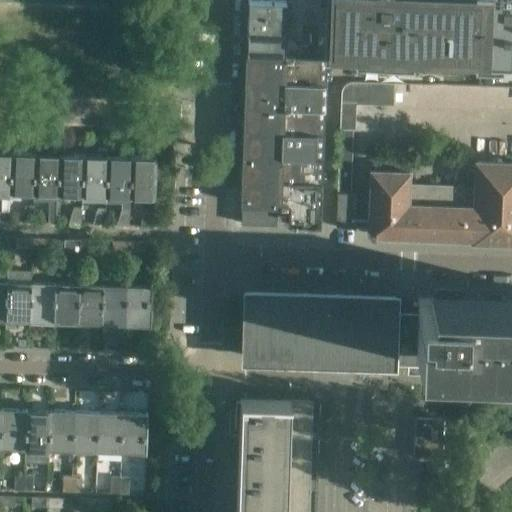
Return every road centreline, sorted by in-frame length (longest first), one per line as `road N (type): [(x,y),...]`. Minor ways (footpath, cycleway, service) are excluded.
road 1 (residential): [(511,269),(216,261)]
road 2 (residential): [(221,102),(0,103)]
road 3 (residential): [(0,368),(213,374)]
road 4 (residential): [(216,261),(221,102)]
road 5 (residential): [(209,511),(213,374)]
